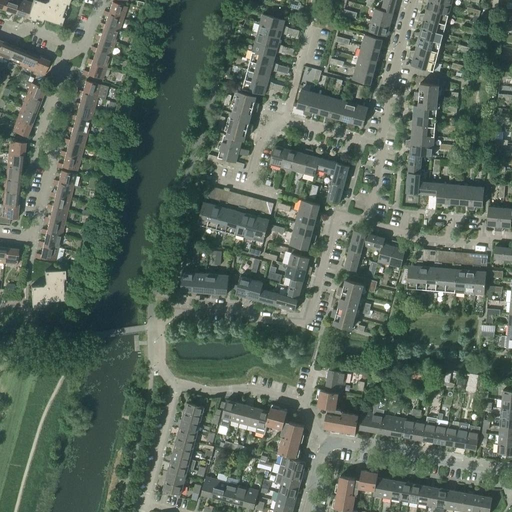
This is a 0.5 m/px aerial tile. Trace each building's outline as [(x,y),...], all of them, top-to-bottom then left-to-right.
[(6,0),(3,10),(15,14),(19,0),(6,0)] [(22,0),(19,0),(15,14),(27,18),(32,3),(22,0)] [(32,0),(32,3),(27,18),(35,21),(35,20),(35,18),(41,20),(42,20),(43,19),(45,19),(46,20),(47,20),(61,25),(66,10),(63,9),(65,4),(68,4),(69,0),(49,0),(51,0),(52,4),(52,6),(51,6),(52,6),(51,8),(48,10),(46,9),(45,9),(43,8),(42,5),(42,3),(43,3),(43,2),(41,1),(36,0),(32,0)] [(384,0),(382,10),(393,13),(396,0),(384,0)] [(428,4),(426,9),(448,15),(451,6),(428,0),(423,0),(423,2),(428,4)] [(103,13),(102,15),(107,17),(108,15),(122,20),(127,7),(112,2),(108,12),(104,11),(103,13)] [(375,8),(372,20),(390,25),(393,13),(382,10),(375,8)] [(420,13),(419,17),(446,24),(448,15),(426,9),(425,15),(420,13)] [(263,14),(260,23),(288,31),(288,28),(288,27),(283,26),(285,20),(263,14)] [(99,25),(98,27),(103,29),(103,26),(118,32),(122,20),(108,15),(107,17),(104,24),(100,23),(99,25)] [(423,22),(421,28),(443,34),(446,24),(419,17),(418,21),(423,22)] [(390,25),(372,20),(369,31),(387,36),(390,25)] [(260,23),(258,33),(280,39),(281,33),(286,34),(287,34),(292,35),(294,29),(288,28),(288,31),(260,23)] [(95,37),(94,39),(99,40),(99,38),(114,43),(118,32),(103,26),(103,29),(100,36),(96,35),(95,37)] [(415,32),(414,36),(441,43),(443,34),(421,28),(420,33),(415,32)] [(258,33),(255,42),(282,49),(283,46),(278,44),(280,39),(258,33)] [(365,34),(362,46),(380,50),(383,39),(365,34)] [(418,41),(416,46),(438,52),(441,43),(414,36),(413,39),(418,41)] [(91,49),(90,51),(95,52),(95,50),(110,55),(114,43),(99,38),(99,40),(96,48),(91,47),(91,49)] [(3,42),(0,48),(0,57),(8,61),(14,47),(3,42)] [(255,42),(253,52),(275,57),(276,52),(281,53),(282,52),(287,54),(289,48),(283,46),(282,49),(255,42)] [(362,46),(358,57),(377,62),(380,50),(362,46)] [(410,51),(409,54),(436,61),(438,52),(416,46),(415,52),(410,51)] [(14,47),(8,61),(20,66),(26,52),(14,47)] [(87,61),(86,63),(91,64),(91,62),(106,67),(110,55),(95,50),(95,52),(92,60),(87,59),(87,61)] [(26,52),(20,66),(32,71),(38,56),(26,52)] [(253,52),(250,61),(277,68),(278,65),(278,64),(273,63),(275,57),(253,52)] [(436,61),(409,54),(408,58),(413,59),(411,65),(433,71),(436,61)] [(38,56),(32,71),(43,76),(49,61),(38,56)] [(358,57),(356,68),(374,73),(377,62),(358,57)] [(250,61),(248,70),(270,76),(271,70),(276,71),(277,71),(282,72),(284,67),(278,65),(277,68),(250,61)] [(83,71),(82,75),(87,76),(88,75),(102,80),(106,67),(91,62),(91,64),(88,72),(83,71)] [(374,73),(356,68),(352,79),(371,84),(374,73)] [(248,70),(245,79),(272,86),(273,83),(268,81),(270,76),(248,70)] [(409,105),(409,106),(437,108),(439,85),(439,79),(427,78),(426,84),(420,83),(420,92),(415,92),(414,100),(419,100),(418,106),(409,105)] [(272,86),(245,79),(243,89),(265,95),(266,89),(271,90),(272,89),(277,91),(279,85),(273,83),(272,86)] [(77,92),(76,94),(81,96),(82,94),(97,98),(97,97),(104,99),(108,87),(100,85),(85,81),(82,91),(78,90),(77,92)] [(31,83),(26,95),(40,101),(45,89),(31,83)] [(303,114),(307,115),(313,92),(302,89),(297,107),(304,109),(303,114)] [(239,91),(233,112),(227,135),(224,134),(218,157),(236,162),(238,153),(247,156),(249,150),(240,148),(242,140),(244,141),(247,132),(251,133),(253,125),(249,124),(253,110),(257,111),(259,103),(255,102),(256,96),(239,91)] [(312,111),(319,113),(324,95),(313,92),(307,115),(310,116),(312,111)] [(74,104),(73,106),(78,108),(78,106),(93,110),(97,98),(82,94),(81,96),(79,104),(74,102),(74,104)] [(26,95),(21,107),(36,113),(40,101),(26,95)] [(325,120),(329,121),(335,98),(324,95),(319,113),(326,115),(325,120)] [(334,117),(341,119),(346,101),(335,98),(329,121),(332,122),(334,117)] [(115,103),(109,101),(107,108),(113,110),(115,103)] [(347,126),(351,127),(357,104),(346,101),(341,119),(348,121),(347,126)] [(357,104),(351,127),(354,128),(356,123),(363,125),(368,107),(357,104)] [(70,117),(70,119),(74,120),(75,118),(90,122),(93,110),(78,106),(78,108),(76,116),(71,114),(70,117)] [(414,110),(413,116),(436,117),(437,108),(409,106),(409,109),(414,110)] [(21,107),(17,119),(31,125),(36,113),(21,107)] [(408,121),(407,125),(435,127),(436,117),(413,116),(413,121),(408,121)] [(67,129),(66,131),(71,132),(72,130),(87,134),(90,122),(75,118),(74,120),(72,128),(68,127),(67,129)] [(31,125),(17,119),(12,131),(26,137),(31,125)] [(412,129),(411,135),(434,137),(435,127),(407,125),(407,128),(412,129)] [(64,141),(63,143),(68,144),(68,142),(83,146),(87,134),(72,130),(71,132),(69,140),(64,139),(64,141)] [(406,140),(405,144),(433,146),(434,137),(411,135),(411,141),(406,140)] [(9,141),(8,154),(24,156),(25,143),(9,141)] [(60,153),(60,155),(64,156),(65,154),(80,158),(83,146),(68,142),(68,144),(66,152),(61,151),(60,153)] [(269,164),(281,167),(288,144),(284,143),(282,148),(274,146),(269,164)] [(281,167),(292,170),(297,152),(290,150),(291,145),(288,144),(281,167)] [(410,154),(422,155),(433,156),(433,146),(405,144),(405,148),(410,148),(410,154)] [(292,170),(303,173),(309,150),(306,149),(305,154),(297,152),(292,170)] [(314,176),(316,169),(319,158),(312,156),(313,151),(309,150),(303,173),(314,176)] [(8,154),(7,167),(22,168),(24,156),(8,154)] [(58,163),(56,167),(62,169),(62,167),(77,171),(80,158),(65,154),(64,156),(62,164),(58,163)] [(209,154),(207,160),(243,170),(244,164),(236,162),(218,157),(209,154)] [(410,154),(408,172),(420,173),(422,155),(410,154)] [(316,169),(334,174),(337,163),(319,158),(316,169)] [(334,174),(332,182),(344,185),(349,166),(337,163),(334,174)] [(7,167),(5,179),(21,181),(22,168),(7,167)] [(53,182),(52,184),(57,185),(58,183),(73,187),(76,174),(61,170),(58,181),(53,180),(53,182)] [(406,193),(418,194),(419,182),(420,173),(408,172),(406,193)] [(5,179),(4,192),(19,193),(21,181),(5,179)] [(344,185),(332,182),(327,200),(339,204),(344,185)] [(418,194),(437,195),(438,183),(419,182),(418,194)] [(50,194),(49,196),(54,198),(55,196),(70,199),(73,187),(58,183),(57,185),(55,193),(50,192),(50,194)] [(444,208),(448,208),(450,184),(438,183),(437,195),(436,202),(445,203),(444,208)] [(452,203),(460,204),(461,185),(450,184),(448,208),(452,208),(452,203)] [(197,224),(207,226),(213,204),(208,203),(209,198),(208,198),(211,186),(207,185),(204,197),(205,197),(197,224)] [(467,210),(471,210),(473,186),(461,185),(460,204),(467,205),(467,210)] [(473,186),(471,210),(474,210),(475,205),(483,206),(484,187),(473,186)] [(4,192),(2,204),(18,206),(19,193),(4,192)] [(217,229),(225,231),(231,209),(226,208),(228,203),(227,203),(228,197),(222,195),(221,201),(224,202),(217,229)] [(47,207),(47,209),(51,210),(52,208),(67,212),(70,199),(55,196),(54,198),(52,206),(48,204),(47,207)] [(235,234),(244,236),(250,214),(245,213),(246,208),(245,208),(247,202),(241,200),(239,206),(242,207),(235,234)] [(302,200),(299,211),(322,217),(323,214),(318,212),(320,205),(302,200)] [(207,226),(217,229),(224,202),(221,201),(220,201),(219,206),(213,204),(207,226)] [(18,206),(2,204),(1,217),(3,217),(9,218),(17,219),(18,206)] [(261,212),(253,239),(263,242),(269,220),(263,218),(265,213),(264,213),(266,207),(260,205),(258,211),(261,212)] [(225,231),(235,234),(242,207),(239,206),(237,211),(231,209),(225,231)] [(494,231),(498,232),(500,208),(488,207),(487,225),(495,226),(494,231)] [(44,219),(44,221),(48,222),(49,220),(64,224),(67,212),(52,208),(51,210),(49,218),(45,217),(44,219)] [(500,208),(498,232),(502,232),(502,227),(511,228),(511,221),(511,209),(500,208)] [(244,236),(253,239),(261,212),(258,211),(257,211),(256,216),(250,214),(244,236)] [(299,211),(296,222),(314,227),(316,220),(321,221),(322,217),(299,211)] [(41,231),(41,233),(45,234),(46,232),(61,236),(64,224),(49,220),(48,222),(46,230),(42,229),(41,231)] [(296,222),(293,233),(316,239),(317,236),(312,235),(314,227),(296,222)] [(354,230),(349,249),(361,252),(363,245),(366,233),(354,230)] [(38,243),(38,245),(42,247),(43,245),(58,248),(61,236),(46,232),(45,234),(43,242),(39,241),(38,243)] [(316,239),(293,233),(290,245),(308,250),(310,242),(315,243),(316,239)] [(384,238),(366,233),(363,245),(381,249),(382,242),(383,243),(384,238)] [(390,245),(383,243),(382,242),(381,249),(378,261),(389,264),(395,241),(391,240),(390,245)] [(399,242),(395,241),(389,264),(401,267),(406,249),(398,247),(399,242)] [(36,253),(35,258),(40,259),(41,257),(55,261),(58,248),(43,245),(42,247),(40,255),(36,253)] [(494,258),(511,259),(511,247),(495,246),(494,258)] [(5,248),(3,263),(16,265),(18,249),(5,248)] [(361,252),(349,249),(344,268),(356,271),(358,263),(362,264),(363,260),(359,259),(361,252)] [(292,253),(289,264),(311,271),(312,267),(307,266),(309,258),(292,253)] [(417,289),(426,289),(429,267),(423,266),(423,261),(422,261),(423,255),(417,255),(416,260),(419,261),(417,289)] [(436,290),(445,291),(447,268),(442,268),(442,263),(441,262),(442,257),(436,256),(435,262),(439,262),(436,290)] [(455,258),(454,264),(458,264),(455,292),(465,293),(467,270),(461,269),(461,264),(461,258),(455,258)] [(474,259),(474,265),(477,265),(475,294),(484,294),(486,272),(480,271),(480,266),(480,260),(474,259)] [(407,288),(417,289),(419,261),(416,260),(415,265),(409,265),(408,269),(405,269),(401,284),(407,284),(407,288)] [(426,289),(436,290),(439,262),(435,262),(434,267),(429,267),(426,289)] [(447,268),(445,291),(455,292),(458,264),(454,264),(454,263),(453,269),(447,268)] [(285,276),(292,278),(292,277),(303,280),(305,273),(310,275),(311,271),(289,264),(285,276)] [(472,270),(467,270),(465,293),(475,294),(477,265),(474,265),(473,265),(472,270)] [(189,296),(192,296),(194,272),(195,269),(191,268),(190,272),(182,271),(181,290),(189,291),(189,296)] [(41,285),(31,286),(32,306),(40,306),(40,305),(40,303),(46,303),(46,305),(47,305),(47,303),(47,301),(51,300),(51,301),(51,300),(57,300),(66,300),(65,287),(65,285),(65,284),(63,284),(62,278),(65,278),(64,270),(44,271),(45,281),(48,281),(51,283),(51,285),(50,285),(50,286),(51,286),(51,288),(48,290),(47,290),(46,290),(46,291),(44,291),(41,288),(41,286),(41,285)] [(196,291),(203,292),(205,273),(194,272),(192,296),(196,296),(196,291)] [(211,298),(215,298),(217,274),(205,273),(203,292),(212,293),(211,298)] [(217,274),(215,298),(219,298),(219,293),(227,294),(229,275),(217,274)] [(341,295),(339,302),(357,307),(364,284),(369,285),(368,290),(374,292),(377,281),(353,275),(352,280),(346,279),(343,287),(339,286),(337,294),(341,295)] [(242,301),(245,302),(251,279),(240,276),(235,294),(243,296),(242,301)] [(281,287),(279,294),(298,299),(303,280),(292,277),(292,278),(289,289),(281,287)] [(250,298),(258,300),(261,289),(262,289),(263,283),(251,279),(245,302),(249,303),(250,298)] [(258,300),(276,306),(279,294),(262,289),(261,289),(258,300)] [(279,294),(276,306),(295,311),(298,299),(279,294)] [(357,307),(339,302),(337,309),(333,308),(331,316),(335,317),(334,324),(352,329),(357,307)] [(511,336),(508,336),(502,336),(501,347),(511,348),(511,336)] [(329,369),(327,380),(345,383),(347,372),(329,369)] [(327,380),(325,390),(343,393),(345,383),(327,380)] [(343,393),(325,390),(320,389),(318,406),(327,407),(324,427),(355,433),(359,415),(342,412),(342,410),(339,410),(339,409),(335,409),(338,393),(343,394),(343,393)] [(511,390),(503,390),(502,399),(511,399),(511,390)] [(369,431),(380,433),(383,415),(384,410),(378,409),(380,397),(376,396),(375,402),(374,408),(373,413),(372,413),(369,431)] [(511,399),(502,399),(501,408),(511,408),(511,399)] [(222,417),(231,420),(235,402),(226,400),(226,403),(222,402),(220,407),(224,408),(222,417)] [(187,402),(184,411),(202,416),(204,407),(187,402)] [(231,420),(239,422),(244,405),(235,402),(231,420)] [(239,422),(248,424),(252,407),(244,405),(239,422)] [(248,424),(256,427),(261,409),(252,407),(248,424)] [(270,411),(265,429),(266,429),(267,424),(282,428),(281,432),(282,432),(281,436),(283,436),(278,452),(296,457),(304,426),(285,420),(287,411),(271,407),(270,411)] [(511,408),(501,408),(501,417),(511,417),(511,408)] [(257,427),(255,432),(265,435),(266,429),(265,429),(270,411),(261,409),(256,427),(257,427)] [(184,411),(182,420),(199,424),(202,416),(184,411)] [(359,429),(369,431),(372,413),(362,411),(359,429)] [(380,433),(391,434),(394,417),(383,415),(380,433)] [(391,434),(401,436),(404,419),(394,417),(391,434)] [(426,422),(423,440),(433,442),(436,424),(437,419),(427,417),(426,422)] [(511,417),(501,417),(500,426),(511,427),(511,417)] [(218,420),(213,419),(211,423),(210,427),(216,429),(217,424),(218,420)] [(401,436),(412,438),(415,421),(404,419),(401,436)] [(433,442),(444,444),(448,421),(441,420),(437,419),(436,424),(433,442)] [(182,420),(180,428),(197,433),(199,424),(182,420)] [(412,438),(423,440),(426,422),(415,421),(412,438)] [(444,444),(454,446),(458,428),(452,427),(453,422),(448,421),(444,444)] [(454,446),(465,448),(469,425),(469,424),(459,422),(458,428),(454,446)] [(469,425),(465,448),(476,450),(479,432),(480,427),(469,425)] [(511,427),(500,426),(499,435),(511,436),(511,427)] [(180,428),(177,437),(195,442),(197,433),(180,428)] [(511,436),(499,435),(498,444),(511,445),(511,436)] [(177,437),(175,446),(192,451),(195,442),(177,437)] [(235,440),(232,449),(241,452),(242,446),(238,445),(238,444),(238,440),(235,440)] [(511,445),(498,444),(497,453),(511,454),(511,445)] [(175,446),(173,454),(190,459),(192,451),(175,446)] [(173,454),(170,463),(188,468),(193,469),(196,461),(190,459),(173,454)] [(283,456),(280,465),(303,471),(305,462),(306,462),(288,457),(283,456)] [(170,463),(168,472),(185,477),(188,468),(170,463)] [(280,465),(278,474),(301,480),(303,471),(280,465)] [(335,507),(339,508),(357,511),(357,510),(353,509),(355,494),(357,494),(357,493),(358,493),(359,487),(374,490),(373,495),(374,495),(377,477),(378,473),(362,470),(360,479),(347,477),(340,476),(335,507)] [(168,472),(166,481),(183,485),(185,477),(168,472)] [(276,482),(281,484),(298,489),(301,480),(278,474),(276,482)] [(201,494),(212,497),(217,480),(206,477),(201,494)] [(386,479),(377,477),(374,495),(382,496),(386,479)] [(395,480),(386,479),(382,496),(391,498),(395,480)] [(212,497),(222,500),(227,482),(217,480),(212,497)] [(404,482),(395,480),(391,498),(400,500),(404,482)] [(183,485),(166,481),(163,492),(162,493),(180,498),(180,496),(183,485)] [(222,500),(233,502),(237,485),(227,482),(222,500)] [(412,484),(404,482),(400,500),(409,501),(412,484)] [(281,484),(279,493),(296,497),(298,489),(281,484)] [(421,485),(412,484),(409,501),(418,503),(421,485)] [(233,502),(243,505),(248,488),(237,485),(233,502)] [(430,487),(421,485),(418,503),(427,504),(430,487)] [(439,488),(430,487),(427,504),(436,506),(439,488)] [(248,488),(243,505),(254,508),(259,491),(248,488)] [(448,490),(439,488),(436,506),(435,511),(436,511),(443,511),(445,507),(448,490)] [(457,491),(448,490),(445,507),(453,509),(457,491)] [(466,493),(457,491),(453,509),(462,511),(466,493)] [(279,493),(276,501),(294,506),(296,497),(279,493)] [(471,511),(475,495),(466,493),(462,511),(470,511),(471,511)] [(480,511),(483,496),(475,495),(471,511),(480,511)] [(489,511),(492,498),(483,496),(480,511),(489,511)] [(276,501),(274,510),(281,511),(292,511),(294,506),(276,501)]
